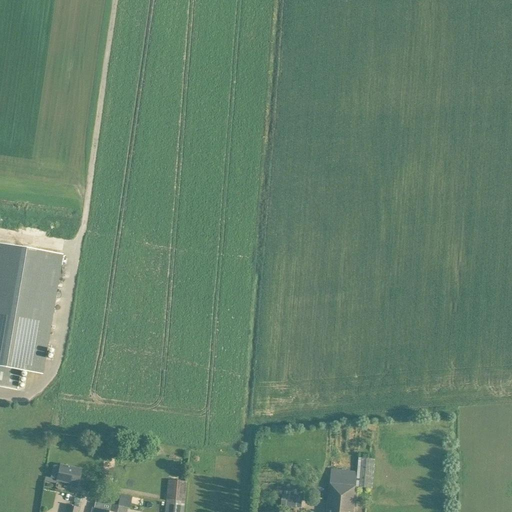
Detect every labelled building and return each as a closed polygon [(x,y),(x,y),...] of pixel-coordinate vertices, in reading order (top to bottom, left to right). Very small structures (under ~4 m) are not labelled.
[(0,243),(0,387),(16,390),(20,370),(41,374),(61,254),(0,243)] [(331,469),(327,511),(353,511),(356,487),(372,488),(375,459),(359,458),(358,472),(331,469)] [(72,481),(78,482),(81,469),(60,465),(56,481),(71,484),(72,481)] [(167,480),(165,501),(183,503),(185,481),(167,480)] [(282,494),(281,505),(301,507),(302,496),(282,494)] [(165,501),(164,511),(182,511),(183,503),(165,501)]
